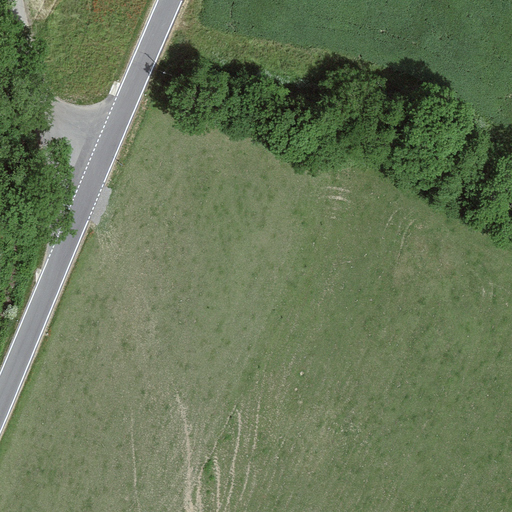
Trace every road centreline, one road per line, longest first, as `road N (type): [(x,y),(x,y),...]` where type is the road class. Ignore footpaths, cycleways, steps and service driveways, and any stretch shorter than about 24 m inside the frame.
road 1 (tertiary): [(0,405),(89,191)]
road 2 (tertiary): [(89,191),(169,0)]
road 3 (unclassified): [(17,0),(37,95),(89,191)]
